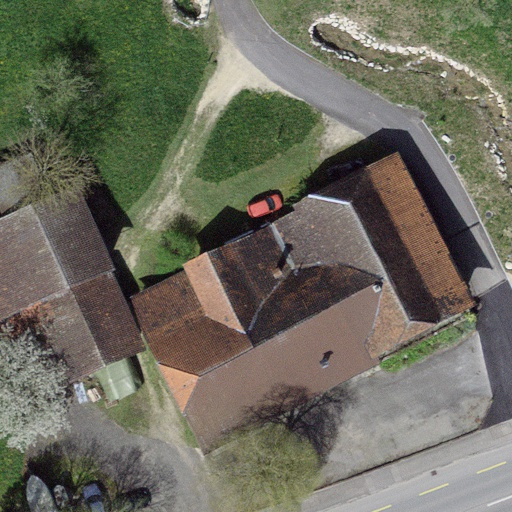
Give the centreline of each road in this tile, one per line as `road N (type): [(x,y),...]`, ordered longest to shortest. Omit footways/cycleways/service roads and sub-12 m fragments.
road 1 (track): [(245,47),(373,120),(422,165),(468,244)]
road 2 (track): [(160,233),(245,47)]
